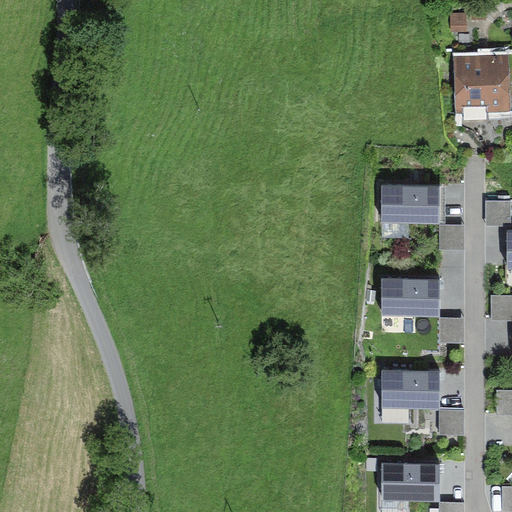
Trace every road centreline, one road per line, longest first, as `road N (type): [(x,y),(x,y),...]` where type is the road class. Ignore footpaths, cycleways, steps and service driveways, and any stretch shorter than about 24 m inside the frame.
road 1 (unclassified): [(136,511),(116,347),(62,263),(65,0)]
road 2 (residential): [(474,160),(480,511)]
